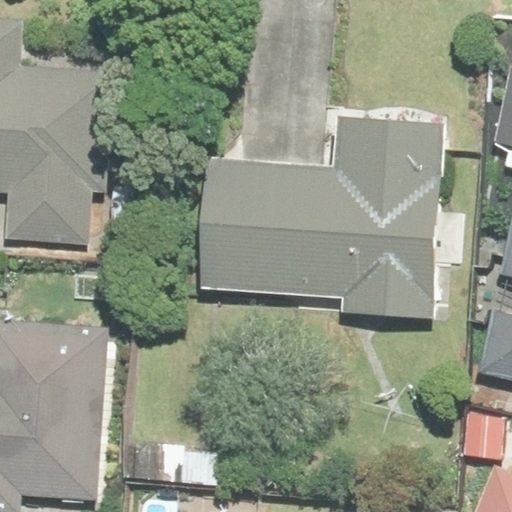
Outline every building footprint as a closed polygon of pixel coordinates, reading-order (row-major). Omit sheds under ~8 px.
[(113,192),(122,77),(30,70),(32,34),(0,31),(0,196),(19,198),(16,243),(109,250),(110,231),(142,234),(145,194),(113,192)] [(456,133),(359,129),(357,180),(221,174),(216,296),(352,301),(351,318),(449,322),(456,133)] [(511,213),(504,212),(481,385),(511,389),(511,213)] [(0,511),(41,511),(43,468),(49,365),(0,362),(0,511)] [(511,417),(474,417),(474,459),(511,458),(511,417)] [(455,511),(459,448),(418,446),(414,511),(455,511)] [(229,453),(166,449),(163,486),(226,491),(229,453)]
